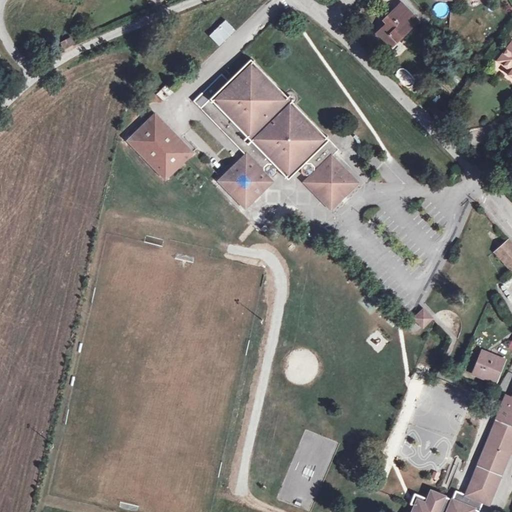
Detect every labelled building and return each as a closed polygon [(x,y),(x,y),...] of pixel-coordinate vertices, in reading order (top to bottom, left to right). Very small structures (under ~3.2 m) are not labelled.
[(364,36),(379,52),(401,29),(394,23),(401,16),(390,6),(373,22),(375,25),(364,36)] [(394,23),(401,29),(408,23),(401,16),(394,23)] [(66,49),(73,46),(69,39),(63,43),(66,49)] [(510,83),(511,80),(511,50),(504,45),(490,62),(503,72),(500,76),(510,83)] [(315,175),(311,178),(308,182),(335,208),(359,184),(332,157),(339,150),(291,102),(292,101),(288,98),(287,99),(249,61),(227,83),(220,76),(193,104),(200,111),(246,157),(233,171),(223,181),(220,184),(247,210),(273,183),(268,179),(266,177),(266,170),(270,166),(275,166),(279,170),(290,181),(303,168),(305,166),(310,166),(315,171),(315,175)] [(10,83),(15,78),(11,72),(5,77),(10,83)] [(155,118),(129,145),(166,183),(193,156),(155,118)] [(266,177),(268,179),(275,179),(279,175),(279,170),(275,166),(270,166),(266,170),(266,177)] [(305,166),(303,168),(302,174),(307,179),(311,178),(315,175),(315,171),(310,166),(305,166)] [(223,181),(233,171),(229,167),(219,178),(223,181)] [(188,168),(182,174),(193,184),(198,179),(188,168)] [(490,219),(485,214),(480,219),(485,224),(490,219)] [(470,240),(477,251),(484,247),(478,238),(477,236),(470,240)] [(479,238),(478,238),(484,247),(477,251),(478,253),(485,248),(479,238)] [(511,243),(510,241),(495,254),(511,273),(511,243)] [(478,278),(483,277),(483,273),(467,277),(470,292),(481,290),(478,278)] [(424,307),(412,317),(423,329),(435,318),(424,307)] [(406,331),(415,323),(407,315),(398,323),(406,331)] [(375,331),(366,340),(377,353),(387,344),(375,331)] [(503,358),(478,349),(470,370),(495,379),(503,358)] [(511,395),(511,399),(501,395),(493,421),(495,422),(497,422),(499,415),(508,418),(511,408),(511,395)] [(499,415),(497,422),(511,427),(511,408),(508,418),(499,415)] [(495,422),(478,470),(501,478),(511,446),(511,427),(497,422),(495,422)] [(501,478),(478,470),(468,498),(483,504),(491,506),(501,478)] [(480,511),(483,504),(468,498),(467,498),(467,499),(457,496),(453,505),(432,497),(429,505),(415,500),(411,510),(415,511),(480,511)]
